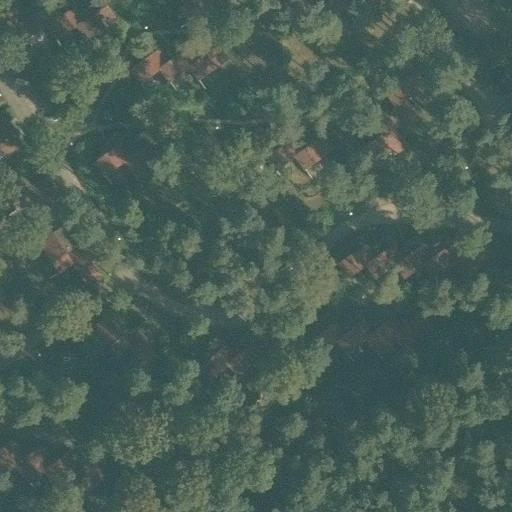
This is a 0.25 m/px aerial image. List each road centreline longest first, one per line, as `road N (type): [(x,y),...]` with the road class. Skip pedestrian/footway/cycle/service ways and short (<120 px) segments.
road 1 (residential): [(132,273),(188,314),(263,316),(342,226),(391,218),(511,229)]
road 2 (track): [(511,343),(139,511)]
road 3 (residential): [(0,79),(132,273)]
road 4 (residential): [(0,368),(132,273)]
road 5 (residential): [(415,0),(486,111)]
